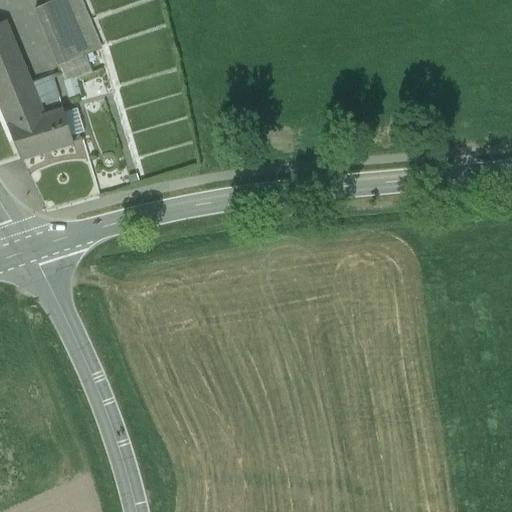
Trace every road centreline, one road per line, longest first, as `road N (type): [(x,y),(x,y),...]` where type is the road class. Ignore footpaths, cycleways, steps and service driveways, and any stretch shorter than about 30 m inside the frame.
road 1 (tertiary): [(30,249),(223,200),(511,174)]
road 2 (tertiary): [(135,511),(76,341),(30,249)]
